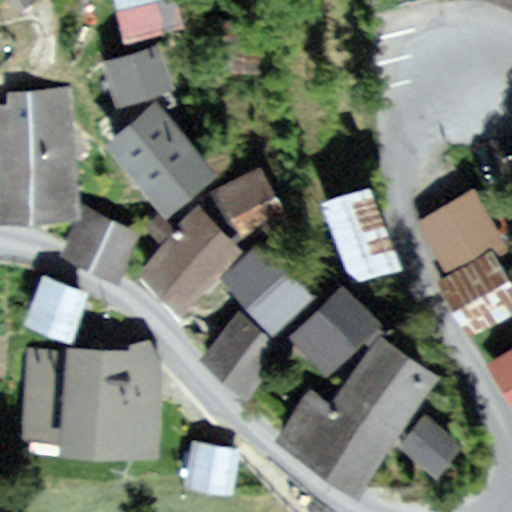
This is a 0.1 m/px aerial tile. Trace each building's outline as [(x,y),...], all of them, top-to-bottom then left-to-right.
[(220,0),(150,0),(161,32),(224,12),(220,0)] [(139,128),(220,212),(270,164),(190,80),(139,128)] [(34,102),(8,104),(17,214),(107,207),(97,82),(33,87),(34,102)] [(303,159),(263,182),(285,220),(326,197),(303,159)] [(441,260),(403,176),(356,197),(394,281),(441,260)] [(511,211),(493,182),(455,207),(488,257),(511,241),(511,211)] [(294,242),(245,200),(193,260),(242,302),(294,242)] [(175,230),(119,205),(101,246),(157,270),(175,230)] [(366,286),(311,237),(279,273),(334,322),(366,286)] [(511,251),(474,275),(505,326),(511,321),(511,251)] [(86,296),(46,281),(31,322),(70,337),(86,296)] [(437,321),(403,282),(348,329),(382,369),(437,321)] [(339,343),(284,304),(254,346),(309,385),(339,343)] [(435,481),(501,366),(439,332),(374,446),(435,481)] [(159,362),(78,356),(72,445),(153,451),(159,362)] [(511,453),(511,430),(485,414),(466,444),(503,467),(511,453)] [(237,454),(200,448),(194,482),(231,488),(237,454)]
